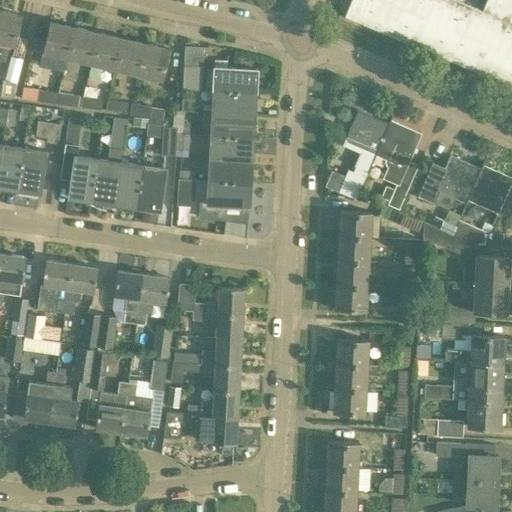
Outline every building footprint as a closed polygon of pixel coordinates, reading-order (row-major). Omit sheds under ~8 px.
[(511,0),(486,0),(482,11),(456,0),(350,0),(344,16),(511,86),(511,0)] [(22,15),(0,9),(0,41),(15,45),(22,15)] [(66,57),(73,26),(49,21),(42,51),(66,57)] [(97,32),(73,26),(66,57),(90,62),(97,32)] [(121,37),(97,32),(90,62),(114,68),(121,37)] [(145,43),(121,37),(114,68),(138,73),(145,43)] [(169,48),(145,43),(138,73),(162,79),(169,48)] [(184,44),(184,63),(204,63),(204,44),(184,44)] [(183,65),(182,88),(201,89),(202,65),(183,65)] [(212,90),(254,93),(256,69),(214,67),(212,90)] [(0,95),(13,97),(16,75),(3,73),(1,84),(0,84),(0,95)] [(61,77),(58,92),(56,103),(80,106),(83,96),(86,84),(61,77)] [(56,103),(58,92),(39,90),(38,100),(56,103)] [(212,90),(211,112),(253,114),(254,93),(212,90)] [(83,96),(80,106),(100,109),(102,98),(83,96)] [(182,98),(181,110),(184,111),(194,111),(195,99),(182,98)] [(127,102),(107,100),(105,110),(126,113),(127,102)] [(151,106),(131,103),(130,113),(149,116),(148,119),(162,120),(163,109),(151,107),(151,106)] [(16,110),(8,109),(5,125),(13,126),(16,110)] [(360,152),(352,172),(348,170),(338,192),(355,200),(365,177),(374,159),(376,154),(387,123),(358,110),(343,144),(360,152)] [(253,114),(211,112),(210,135),(252,138),(253,114)] [(391,115),(387,123),(376,154),(385,158),(384,160),(384,165),(387,166),(382,177),(396,183),(394,189),(386,186),(381,196),(389,200),(387,204),(399,209),(418,164),(408,160),(421,132),(391,119),(392,115),(391,115)] [(97,159),(77,156),(79,144),(77,143),(80,119),(68,117),(63,154),(74,155),(68,196),(91,199),(97,159)] [(124,137),(126,118),(113,117),(111,136),(124,137)] [(61,123),(37,120),(35,136),(46,137),(45,142),(58,144),(61,123)] [(176,127),(172,127),(162,126),(161,154),(174,155),(176,133),(176,127)] [(176,133),(174,155),(188,156),(189,134),(176,133)] [(210,135),(208,157),(251,160),(252,138),(210,135)] [(24,148),(2,144),(0,159),(0,186),(17,189),(24,148)] [(46,151),(24,148),(17,189),(40,192),(46,151)] [(108,160),(97,159),(91,199),(114,203),(119,162),(120,162),(121,149),(110,148),(108,160)] [(449,155),(444,167),(432,162),(417,195),(446,207),(452,204),(455,197),(465,202),(467,197),(480,168),(449,155)] [(208,157),(207,180),(249,183),(251,160),(208,157)] [(119,162),(114,203),(136,206),(142,165),(120,162),(119,162)] [(480,168),(467,197),(498,211),(511,177),(482,164),(480,168)] [(142,165),(136,206),(159,209),(165,168),(142,165)] [(179,177),(192,177),(193,170),(179,169),(179,177)] [(331,169),(325,185),(337,190),(344,174),(331,169)] [(178,178),(176,205),(194,205),(195,179),(178,178)] [(207,180),(206,198),(200,197),(199,212),(217,213),(218,204),(248,205),(249,183),(207,180)] [(404,214),(403,213),(382,205),(378,215),(412,229),(419,232),(422,222),(416,220),(404,215),(404,214)] [(339,210),(338,235),(370,237),(371,212),(339,210)] [(455,225),(451,233),(469,241),(477,242),(484,242),(484,231),(480,229),(470,225),(458,219),(455,225)] [(439,228),(451,233),(455,225),(442,220),(439,228)] [(469,241),(451,233),(439,228),(438,228),(424,222),(423,237),(464,255),(462,283),(475,283),(475,282),(506,284),(507,256),(476,255),(477,242),(469,241)] [(370,237),(338,235),(337,260),(369,261),(370,237)] [(414,264),(415,244),(406,243),(404,263),(414,264)] [(0,252),(0,302),(1,303),(3,293),(20,295),(21,281),(22,281),(26,256),(0,252)] [(45,259),(42,283),(40,283),(37,310),(56,312),(55,321),(63,322),(64,313),(71,263),(45,259)] [(337,260),(335,284),(367,286),(369,261),(337,260)] [(97,266),(71,263),(64,313),(73,314),(74,301),(79,302),(80,289),(93,291),(97,266)] [(403,267),(402,288),(413,289),(414,267),(403,267)] [(136,323),(143,273),(117,270),(113,294),(125,296),(124,310),(125,310),(124,322),(136,323)] [(169,277),(143,273),(136,323),(145,324),(146,312),(151,313),(153,300),(165,302),(169,277)] [(444,305),(444,321),(474,323),(475,310),(505,312),(506,284),(475,282),(475,283),(474,306),(444,305)] [(219,287),(218,302),(205,301),(205,302),(194,301),(195,284),(179,283),(177,309),(193,310),(192,311),(243,314),(244,289),(219,287)] [(367,286),(335,284),(334,309),(366,311),(367,286)] [(413,289),(402,288),(401,307),(393,306),(392,323),(412,323),(413,289)] [(25,336),(28,315),(26,315),(28,299),(15,297),(9,335),(23,337),(24,336),(25,336)] [(243,314),(192,311),(192,319),(203,320),(203,324),(217,325),(216,338),(241,340),(243,314)] [(95,346),(100,314),(85,312),(81,344),(95,346)] [(100,314),(95,346),(113,348),(116,316),(100,314)] [(42,317),(28,315),(25,336),(39,338),(42,317)] [(474,323),(444,321),(441,321),(441,339),(468,339),(468,323),(474,323)] [(156,357),(167,358),(168,358),(172,325),(156,323),(152,355),(156,355),(156,357)] [(418,325),(419,334),(438,333),(437,324),(418,325)] [(471,334),(470,349),(445,348),(445,360),(469,361),(469,360),(502,362),(504,336),(471,334)] [(23,337),(9,335),(9,337),(8,337),(5,360),(20,362),(23,337)] [(216,338),(215,349),(201,349),(201,354),(173,352),(173,361),(172,361),(240,366),(241,340),(216,338)] [(334,359),(367,361),(368,340),(336,339),(334,359)] [(398,346),(397,363),(409,363),(410,346),(398,346)] [(71,379),(79,380),(90,381),(95,349),(76,347),(71,379)] [(95,349),(90,381),(102,383),(104,383),(105,377),(106,368),(108,353),(108,350),(96,348),(95,348),(95,349)] [(149,388),(163,390),(167,361),(166,361),(153,359),(150,382),(149,387),(149,388)] [(334,359),(333,380),(366,382),(366,374),(379,375),(379,365),(367,364),(367,361),(334,359)] [(469,360),(469,361),(467,399),(485,399),(485,387),(501,388),(502,362),(469,360)] [(240,366),(172,361),(170,381),(183,382),(183,370),(202,371),(202,377),(213,377),(213,389),(238,391),(240,366)] [(30,367),(26,393),(22,418),(49,421),(56,367),(56,366),(56,363),(47,362),(46,369),(30,367)] [(397,363),(396,383),(408,384),(409,363),(397,363)] [(75,425),(78,401),(69,399),(71,386),(62,385),(65,368),(56,367),(49,421),(75,425)] [(0,414),(3,415),(8,376),(0,375),(0,414)] [(366,382),(333,380),(332,412),(364,414),(366,382)] [(96,420),(95,428),(121,431),(128,383),(118,382),(117,393),(104,391),(100,391),(96,420)] [(128,383),(121,431),(146,435),(148,426),(152,398),(135,395),(136,386),(137,384),(128,383)] [(408,384),(396,383),(395,415),(387,415),(386,426),(406,427),(408,384)] [(424,397),(453,399),(453,386),(425,384),(424,397)] [(178,407),(181,388),(168,386),(166,405),(178,407)] [(467,399),(467,400),(457,399),(456,408),(466,409),(466,425),(498,427),(501,388),(485,387),(485,399),(467,399)] [(187,404),(187,413),(187,414),(236,417),(238,391),(213,389),(212,400),(202,399),(201,405),(187,404)] [(187,414),(187,413),(167,411),(163,437),(180,438),(181,421),(199,422),(198,440),(209,440),(209,441),(235,443),(236,417),(187,414)] [(463,420),(418,417),(417,434),(462,437),(463,420)] [(393,450),(393,468),(404,469),(405,437),(386,436),(386,449),(393,450)] [(326,465),(357,467),(358,442),(327,440),(326,465)] [(436,455),(464,456),(464,443),(436,442),(436,455)] [(454,468),(453,478),(496,480),(497,455),(468,453),(467,468),(454,468)] [(326,465),(324,490),(355,491),(357,467),(326,465)] [(392,473),(391,493),(403,494),(404,474),(392,473)] [(496,480),(453,478),(452,494),(466,495),(465,505),(495,507),(496,480)] [(354,511),(355,491),(324,490),(323,511),(354,511)] [(401,511),(402,498),(391,497),(390,511),(401,511)]
